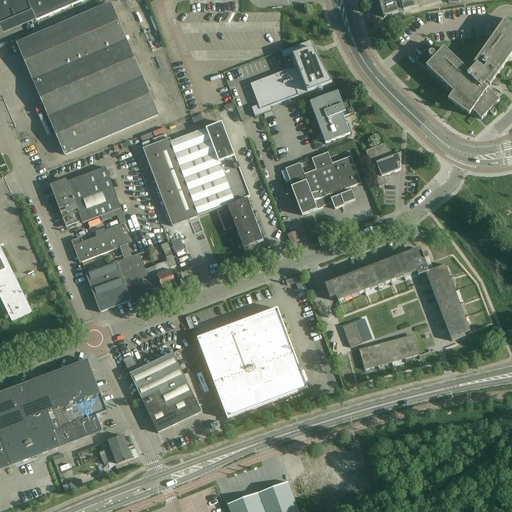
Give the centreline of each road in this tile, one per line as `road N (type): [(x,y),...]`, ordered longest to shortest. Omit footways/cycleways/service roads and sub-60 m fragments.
road 1 (residential): [(93,338),(411,216),(447,187),(464,155)]
road 2 (secondary): [(161,481),(316,423),(511,376)]
road 3 (residential): [(93,338),(0,123)]
road 4 (residential): [(464,155),(371,73),(338,0)]
road 5 (residential): [(161,481),(93,338)]
